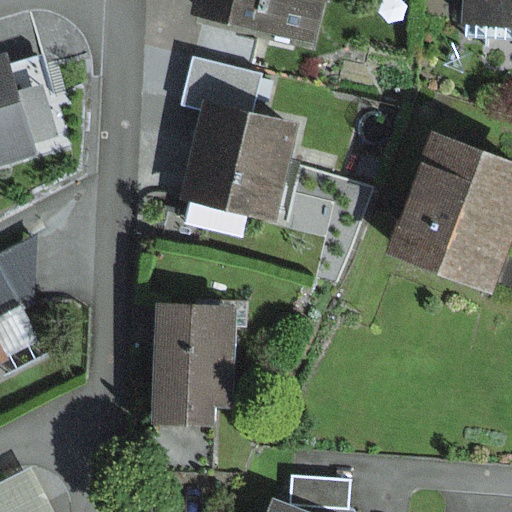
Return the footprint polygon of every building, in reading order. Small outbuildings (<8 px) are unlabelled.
[(218,0),(215,10),(304,38),(315,0),(218,0)] [(511,0),(478,0),(479,8),(511,9),(511,0)] [(0,65),(0,137),(41,126),(22,59),(0,65)] [(218,98),(194,190),(292,215),(315,123),(218,98)] [(511,215),(511,164),(436,138),(398,244),(490,277),(511,215)] [(255,305),(175,306),(175,408),(256,408),(255,305)] [(314,511),(282,501),(277,511),(314,511)]
